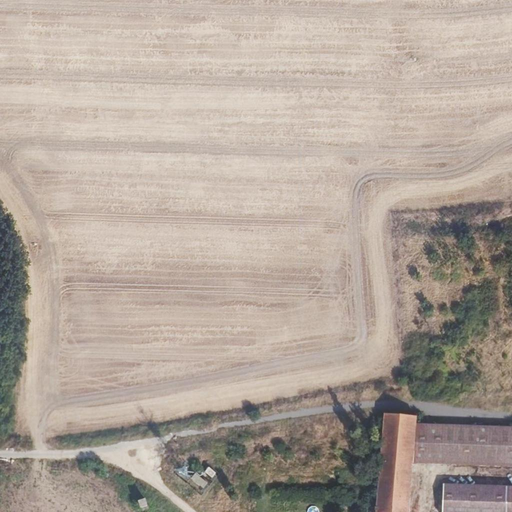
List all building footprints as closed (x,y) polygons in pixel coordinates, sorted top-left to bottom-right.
[(417,417),(385,414),(376,511),(408,511),(413,463),(511,466),(511,428),(416,425),(417,417)] [(268,443),(254,438),(252,444),(266,449),(268,443)] [(217,474),(210,469),(205,473),(213,479),(217,474)] [(207,484),(196,474),(192,479),(203,489),(207,484)] [(511,511),(511,487),(444,485),(442,511),(511,511)] [(148,509),(145,501),(138,504),(141,511),(148,509)]
